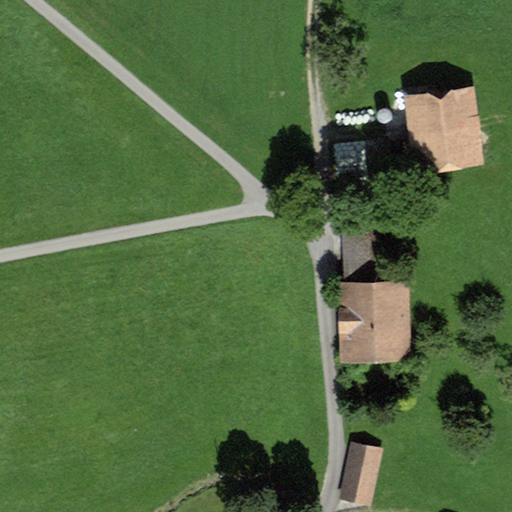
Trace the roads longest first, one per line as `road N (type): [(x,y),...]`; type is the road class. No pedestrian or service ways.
road 1 (residential): [(325,511),(334,490),(337,418),(314,231)]
road 2 (track): [(314,231),(333,0)]
